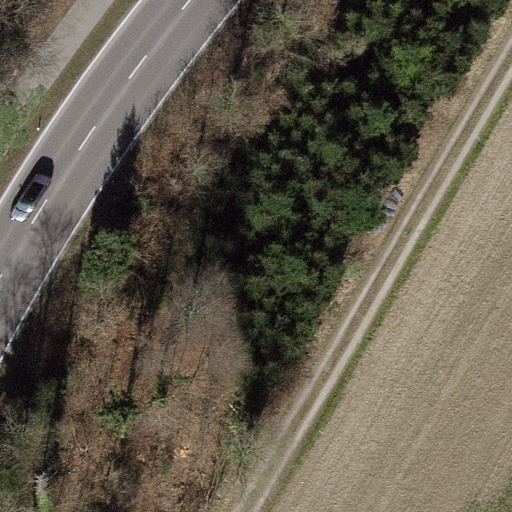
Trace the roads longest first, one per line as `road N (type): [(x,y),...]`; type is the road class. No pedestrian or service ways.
road 1 (track): [(248,511),(511,58)]
road 2 (primary): [(0,285),(72,156),(192,0)]
